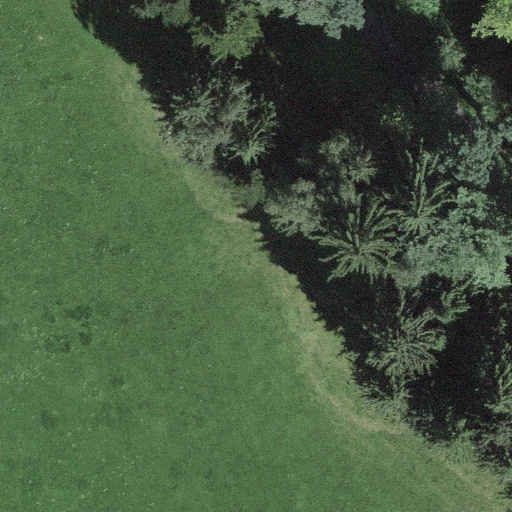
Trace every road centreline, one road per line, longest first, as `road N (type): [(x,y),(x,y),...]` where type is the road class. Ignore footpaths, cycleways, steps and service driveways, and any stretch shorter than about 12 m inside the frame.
road 1 (track): [(159,31),(329,113),(511,252)]
road 2 (track): [(511,183),(347,0)]
